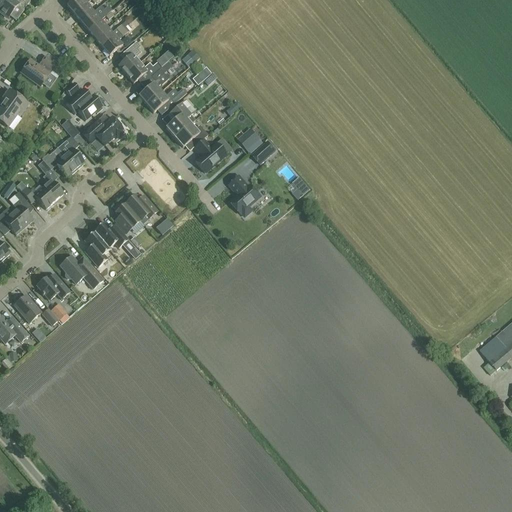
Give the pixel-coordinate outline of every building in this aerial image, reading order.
[(13,0),(6,0),(0,9),(0,13),(8,19),(17,6),(23,11),(30,1),(28,0),(16,0),(15,1),(13,0)] [(74,0),(66,7),(74,15),(87,4),(91,0),(74,0)] [(94,12),(87,4),(74,15),(81,23),(94,12)] [(81,23),(88,32),(101,20),(94,12),(81,23)] [(110,12),(105,17),(108,21),(113,16),(110,12)] [(88,32),(95,40),(108,28),(101,20),(88,32)] [(95,40),(102,48),(124,29),(121,25),(112,33),(108,28),(95,40)] [(124,29),(102,48),(109,56),(122,45),(118,40),(127,33),(124,29)] [(125,75),(139,64),(135,58),(140,53),(137,50),(140,47),(136,42),(124,53),(128,57),(117,66),(125,75)] [(54,59),(68,71),(75,63),(62,51),(54,59)] [(189,54),(184,58),(188,64),(193,59),(189,54)] [(164,68),(172,62),(167,55),(159,61),(164,68)] [(30,60),(20,73),(40,88),(42,85),(49,90),(59,77),(56,75),(61,69),(45,57),(38,66),(30,60)] [(149,79),(151,78),(150,77),(160,70),(161,69),(157,63),(152,67),(149,64),(143,69),(139,64),(125,75),(133,84),(145,74),(149,79)] [(138,97),(146,105),(160,93),(156,88),(160,85),(161,86),(168,80),(160,70),(150,77),(151,78),(154,82),(152,84),(153,84),(138,97)] [(210,76),(205,70),(192,80),(197,87),(210,76)] [(79,90),(74,85),(65,93),(70,98),(79,90)] [(160,93),(146,105),(153,114),(169,100),(174,105),(186,94),(182,89),(177,94),(173,90),(164,97),(160,93)] [(19,117),(28,104),(8,90),(2,100),(3,101),(0,105),(0,121),(8,127),(17,115),(19,117)] [(83,90),(79,94),(66,106),(75,116),(77,113),(85,122),(95,114),(97,115),(102,111),(101,109),(102,108),(93,97),(91,99),(83,90)] [(166,129),(174,139),(190,126),(195,122),(181,105),(170,114),(176,121),(166,129)] [(114,138),(116,140),(123,134),(121,132),(122,131),(112,119),(100,129),(96,124),(98,122),(98,121),(82,135),(90,145),(96,140),(103,147),(114,138)] [(195,131),(190,126),(174,139),(183,149),(193,140),(197,146),(208,137),(199,127),(195,131)] [(239,142),(241,145),(247,151),(258,141),(250,132),(239,142)] [(265,145),(271,139),(267,135),(261,141),(265,145)] [(59,151),(63,156),(76,171),(84,164),(73,151),(78,146),(70,137),(65,142),(67,144),(59,151)] [(221,151),(216,145),(211,150),(204,141),(194,150),(198,155),(200,154),(202,157),(195,163),(205,174),(223,158),(218,153),(221,151)] [(260,167),(275,154),(267,145),(252,158),(260,167)] [(42,162),(49,169),(49,170),(50,171),(56,166),(67,179),(76,171),(63,156),(59,151),(50,158),(47,155),(41,160),(42,162)] [(44,174),(49,170),(49,169),(42,162),(37,166),(44,174)] [(47,184),(42,189),(54,202),(63,195),(46,175),(42,178),(47,184)] [(248,188),(239,177),(228,187),(234,193),(235,192),(239,196),(230,204),(241,216),(242,215),(245,218),(252,212),(249,209),(261,198),(250,186),(248,188)] [(54,202),(42,189),(36,193),(32,189),(29,192),(26,188),(20,193),(30,204),(35,199),(45,210),(54,202)] [(16,209),(11,213),(11,214),(24,229),(32,221),(20,207),(26,202),(18,193),(13,197),(17,200),(12,205),(16,209)] [(135,197),(131,200),(128,200),(124,204),(140,223),(145,218),(148,221),(157,213),(146,200),(143,197),(139,201),(135,197)] [(117,225),(126,235),(140,223),(124,204),(120,208),(120,210),(116,214),(119,218),(114,222),(117,225)] [(15,236),(24,229),(11,214),(11,213),(7,209),(0,214),(0,224),(3,222),(15,236)] [(165,235),(174,227),(168,219),(158,227),(165,235)] [(93,233),(94,234),(109,250),(115,245),(119,250),(123,246),(128,242),(115,227),(109,231),(103,224),(93,233)] [(0,261),(0,262),(9,255),(0,244),(0,238),(2,237),(0,234),(0,261)] [(110,251),(109,250),(94,234),(84,242),(90,249),(85,254),(98,269),(107,261),(103,257),(110,251)] [(128,242),(123,246),(135,260),(140,256),(128,242)] [(77,264),(71,258),(60,267),(66,275),(65,276),(65,278),(67,280),(70,281),(71,280),(76,285),(83,279),(93,290),(103,282),(83,259),(77,264)] [(48,278),(36,288),(49,302),(56,295),(61,301),(70,293),(54,276),(50,280),(48,278)] [(29,325),(41,314),(26,297),(14,307),(29,325)] [(60,306),(51,313),(59,323),(68,316),(60,306)] [(52,327),(58,322),(48,311),(42,316),(52,327)] [(20,344),(28,337),(17,325),(12,318),(6,323),(2,318),(0,319),(0,339),(5,345),(14,337),(20,344)] [(489,364),(495,372),(511,358),(511,323),(478,352),(489,364)]
